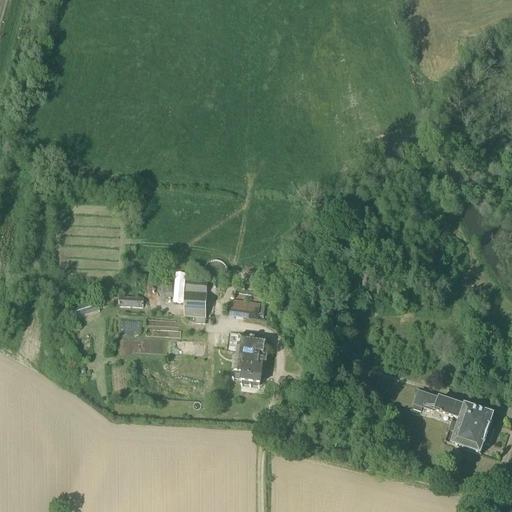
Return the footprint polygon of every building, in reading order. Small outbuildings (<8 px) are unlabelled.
[(226,274),(226,273),(225,269),(224,267),(222,265),(219,263),(217,262),(214,262),(212,262),(210,263),(206,265),(205,267),(204,269),(203,273),(204,277),(205,279),(206,281),(210,283),(211,284),(214,284),(217,284),(219,284),(222,282),(224,280),(225,278),(226,274)] [(185,294),(185,297),(184,308),(184,318),(195,319),(195,325),(205,326),(207,296),(207,284),(186,282),(186,294),(185,294)] [(158,285),(160,300),(173,299),(172,284),(158,285)] [(234,303),(259,306),(264,307),(265,301),(236,295),(234,303)] [(118,309),(143,310),(143,299),(119,298),(118,309)] [(259,306),(234,303),(230,302),(228,318),(257,323),(259,306)] [(72,311),(75,321),(99,313),(95,304),(72,311)] [(236,355),(264,358),(266,341),(238,337),(236,355)] [(264,358),(236,355),(234,374),(242,375),(241,383),(261,386),(264,358)] [(344,372),(348,373),(354,375),(359,358),(348,356),(345,368),(344,372)] [(412,411),(420,414),(422,409),(453,420),(445,445),(452,447),(480,457),(482,448),(483,448),(484,446),(488,447),(494,431),(490,430),(490,428),(489,427),(493,418),(465,409),(464,409),(418,394),(412,411)]
